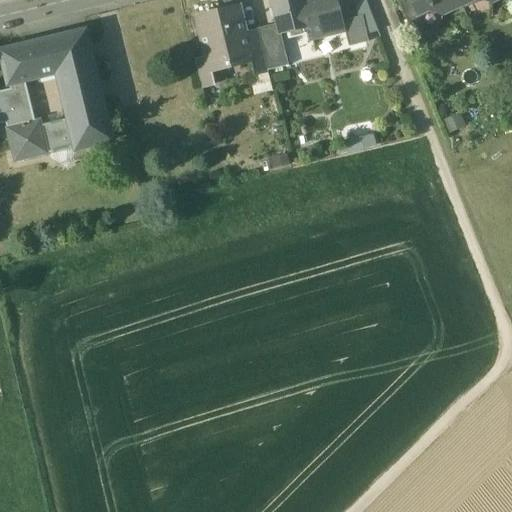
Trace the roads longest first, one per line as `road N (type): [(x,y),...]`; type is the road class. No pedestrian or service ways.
road 1 (track): [(511,347),(378,0)]
road 2 (track): [(354,511),(511,357)]
